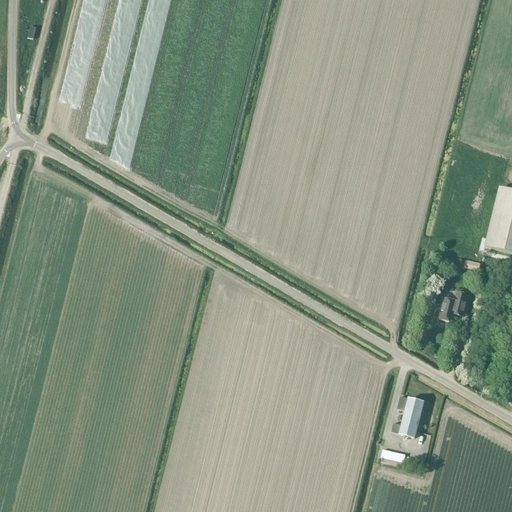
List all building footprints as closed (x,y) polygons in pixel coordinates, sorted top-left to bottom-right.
[(34,41),(36,29),(31,28),(28,39),(34,41)] [(511,191),(499,189),(484,249),(511,255),(511,191)] [(480,265),(465,262),(463,269),(478,272),(480,265)] [(443,300),(438,321),(454,325),(457,311),(464,313),(463,318),(469,297),(456,294),(454,303),(443,300)] [(424,404),(401,399),(398,412),(404,414),(400,430),(394,428),(392,434),(415,440),(424,404)] [(383,451),(381,459),(403,464),(405,456),(383,451)]
